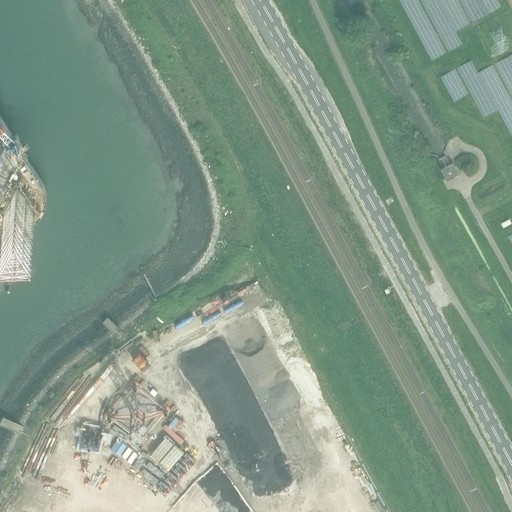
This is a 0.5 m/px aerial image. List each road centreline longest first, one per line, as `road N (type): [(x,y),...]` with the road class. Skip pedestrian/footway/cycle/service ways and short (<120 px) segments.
road 1 (secondary): [(257,0),(511,465)]
road 2 (unclassified): [(511,394),(423,245),(312,0)]
